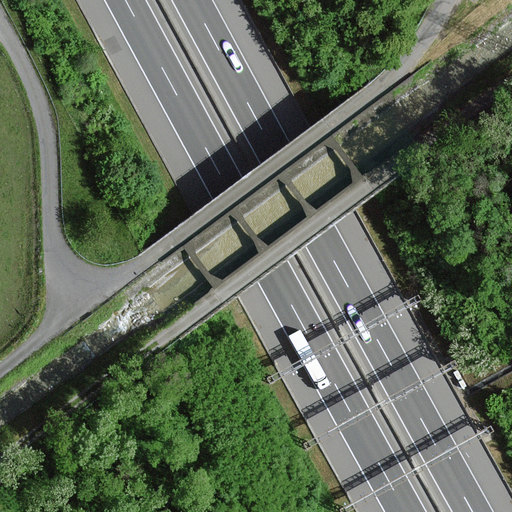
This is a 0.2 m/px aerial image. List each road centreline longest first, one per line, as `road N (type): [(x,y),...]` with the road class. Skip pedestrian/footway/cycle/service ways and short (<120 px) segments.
road 1 (track): [(0,461),(511,78)]
road 2 (motorway): [(126,0),(406,511)]
road 3 (motorway): [(473,511),(193,0)]
road 4 (unclassified): [(65,322),(384,83),(449,0)]
road 5 (unclassified): [(0,12),(45,121),(65,322)]
